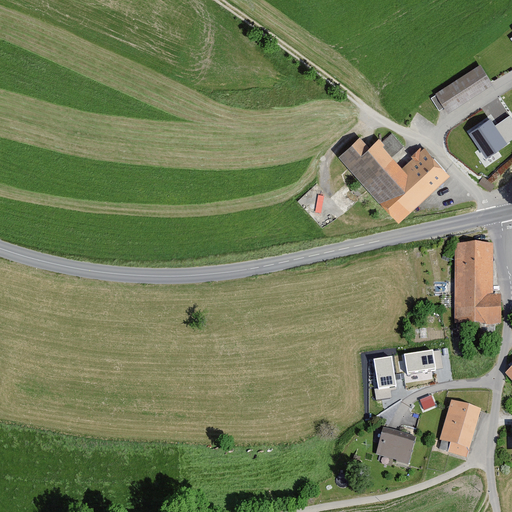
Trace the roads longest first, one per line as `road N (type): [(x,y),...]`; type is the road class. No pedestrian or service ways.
road 1 (tertiary): [(497,216),(194,277),(83,270),(0,249)]
road 2 (residential): [(511,306),(490,453),(495,511)]
road 3 (track): [(366,103),(234,0)]
road 4 (residential): [(494,204),(366,103)]
